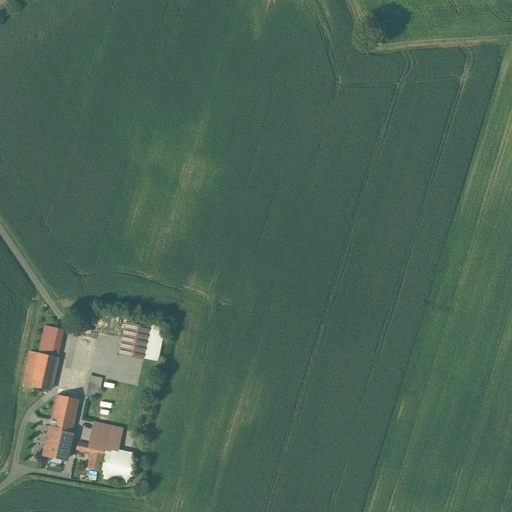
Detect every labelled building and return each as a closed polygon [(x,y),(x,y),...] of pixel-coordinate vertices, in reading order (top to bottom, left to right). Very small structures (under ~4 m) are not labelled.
[(126,318),(119,354),(143,359),(150,323),(150,322),(126,318)] [(164,326),(150,323),(143,359),(157,362),(164,326)] [(30,352),(23,384),(50,390),(63,331),(45,326),(39,353),(30,352)] [(90,376),(86,397),(94,398),(95,392),(99,393),(102,379),(90,376)] [(56,396),(49,428),(71,432),(78,400),(56,396)] [(78,442),(76,450),(92,453),(88,469),(98,471),(101,455),(109,457),(110,450),(118,452),(123,429),(93,423),(89,445),(78,442)] [(71,432),(49,428),(44,455),(65,460),(71,432)]
